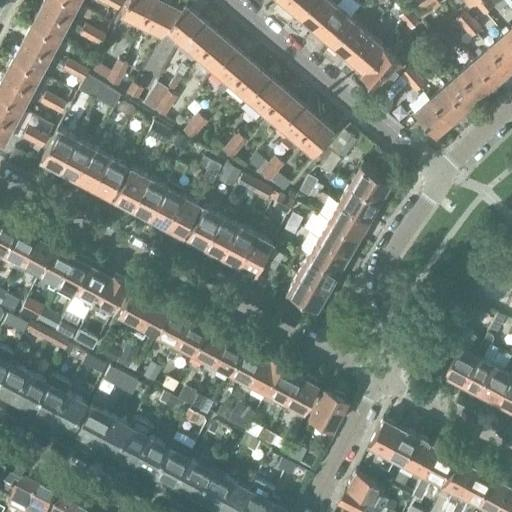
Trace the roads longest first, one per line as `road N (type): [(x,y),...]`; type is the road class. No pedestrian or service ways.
road 1 (residential): [(381,389),(0,177)]
road 2 (residential): [(441,172),(371,134),(214,0)]
road 3 (residential): [(381,389),(393,339),(379,288),(389,243),(441,172)]
road 4 (residential): [(0,437),(143,511)]
road 5 (residential): [(511,455),(381,389)]
road 6 (residential): [(381,389),(316,511)]
